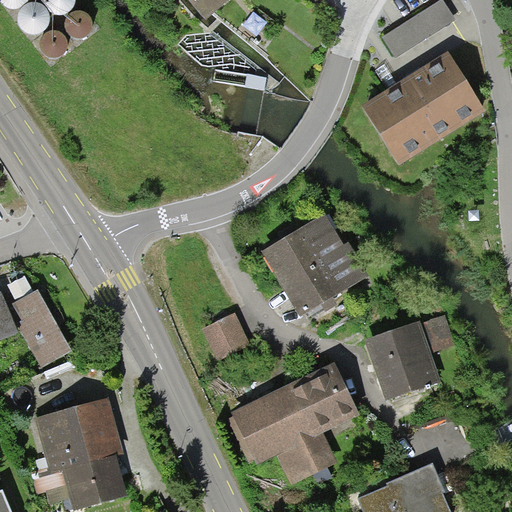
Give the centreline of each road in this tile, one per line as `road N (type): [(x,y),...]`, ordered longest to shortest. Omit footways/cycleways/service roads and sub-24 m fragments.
road 1 (residential): [(96,243),(216,207),(283,166),(324,109),(368,0)]
road 2 (primary): [(231,511),(96,243)]
road 3 (residential): [(511,131),(480,0)]
road 4 (primary): [(75,214),(0,106)]
